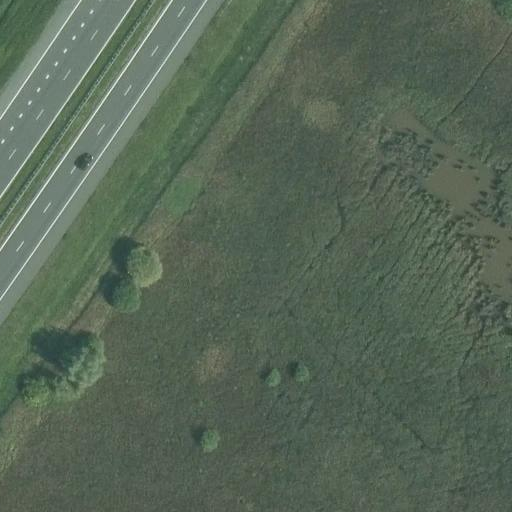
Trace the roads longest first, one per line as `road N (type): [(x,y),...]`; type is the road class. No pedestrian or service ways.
road 1 (motorway): [(0,269),(184,0)]
road 2 (motorway): [(113,0),(0,163)]
